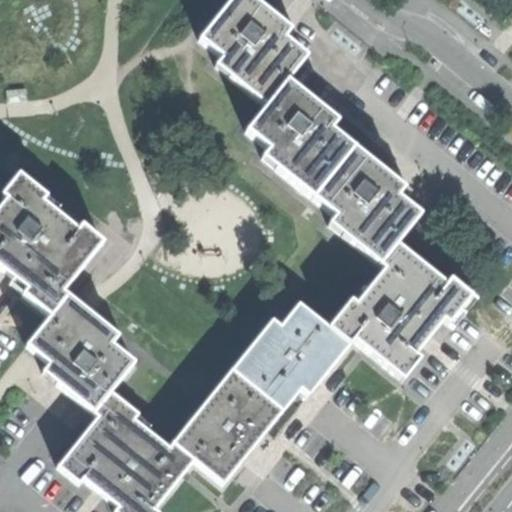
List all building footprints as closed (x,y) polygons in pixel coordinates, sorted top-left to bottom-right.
[(215,68),(265,109),(286,84),(307,59),(284,41),(290,33),(281,25),(268,14),(249,0),(232,0),(198,42),(221,60),(215,68)] [(261,160),(313,202),(354,152),(330,132),(337,125),(320,111),(311,103),(286,84),(265,109),(245,134),(268,152),(261,160)] [(7,91),(8,102),(27,101),(26,90),(7,91)] [(328,227),(379,268),(396,247),(420,218),(397,199),(403,191),(389,180),(378,171),(372,166),(354,152),(313,202),(334,219),(328,227)] [(22,297),(50,319),(67,298),(62,294),(103,245),(81,228),(77,233),(42,204),(47,199),(18,177),(1,198),(6,202),(0,209),(0,270),(8,277),(26,292),(22,297)] [(350,302),(327,330),(349,348),(353,343),(402,383),(420,362),(414,357),(428,340),(432,336),(442,323),(447,327),(459,313),(470,299),(449,281),(445,286),(396,247),(379,268),(383,272),(355,306),(350,302)] [(57,388),(93,416),(110,395),(134,366),(110,347),(117,339),(84,312),(67,298),(50,319),(26,349),(36,357),(48,367),(42,375),(57,388)] [(271,324),(231,373),(282,414),(296,397),(300,392),(307,398),(318,384),(319,385),(328,373),(349,348),(327,330),(299,307),(280,331),(271,324)] [(231,373),(172,446),(193,463),(222,487),(241,464),(253,449),(266,433),(282,414),(231,373)] [(115,511),(153,511),(193,463),(172,446),(168,450),(133,422),(138,417),(110,395),(93,416),(97,420),(57,469),(79,487),(83,482),(97,493),(117,510),(115,511)]
